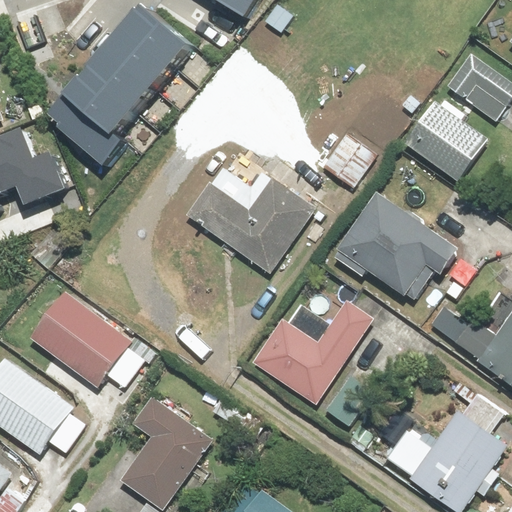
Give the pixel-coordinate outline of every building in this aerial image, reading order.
[(215,0),(243,18),(254,0),(215,0)] [(190,43),(137,1),(118,24),(171,67),(190,43)] [(171,67),(118,24),(100,48),(153,90),(171,67)] [(153,90),(100,48),(81,71),(134,113),(153,90)] [(511,80),(478,57),(453,92),(501,124),(511,108),(511,80)] [(134,113),(81,71),(63,94),(116,136),(134,113)] [(121,140),(116,136),(63,94),(47,114),(58,123),(53,129),(100,166),(121,140)] [(0,125),(10,121),(0,96),(0,125)] [(443,103),(411,147),(465,186),(497,142),(443,103)] [(378,156),(349,133),(321,168),(350,191),(378,156)] [(28,137),(1,150),(26,200),(37,194),(42,206),(80,188),(59,145),(37,155),(28,137)] [(216,186),(194,216),(278,276),(326,211),(280,178),(255,213),(216,186)] [(0,215),(12,209),(0,183),(0,215)] [(468,250),(387,194),(340,260),(368,280),(374,271),(420,304),(442,272),(449,277),(468,250)] [(71,295),(38,341),(106,390),(139,344),(71,295)] [(291,320),(261,365),(324,407),(381,320),(354,302),(338,326),(307,306),(296,324),(291,320)] [(453,306),(438,327),(511,380),(511,327),(511,329),(502,341),(453,306)] [(12,359),(0,376),(0,423),(47,458),(82,410),(12,359)] [(375,395),(352,378),(328,412),(351,429),(375,395)] [(170,511),(219,440),(159,398),(138,427),(158,441),(129,483),(170,511)] [(380,431),(389,420),(375,408),(349,440),(374,460),(391,440),(380,431)] [(469,511),(511,453),(511,444),(464,410),(415,479),(460,511),(469,511)] [(0,504),(20,475),(0,461),(0,504)] [(298,511),(268,490),(251,511),(298,511)]
